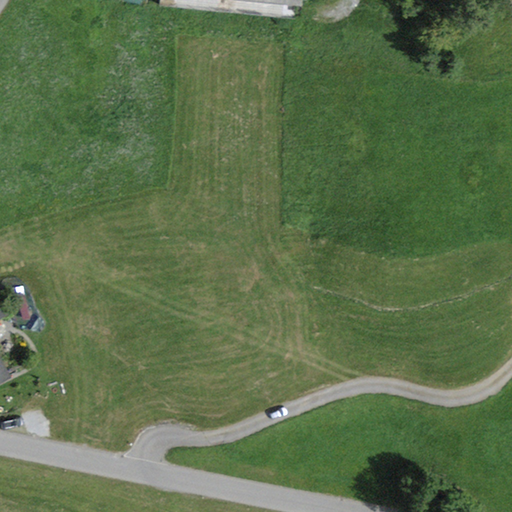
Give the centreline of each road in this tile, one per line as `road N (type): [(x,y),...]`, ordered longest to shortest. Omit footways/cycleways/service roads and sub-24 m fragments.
road 1 (track): [(144,478),(157,451),(180,441),(231,435),(377,384),(467,400),(511,374)]
road 2 (tertiary): [(362,511),(144,478),(0,442)]
